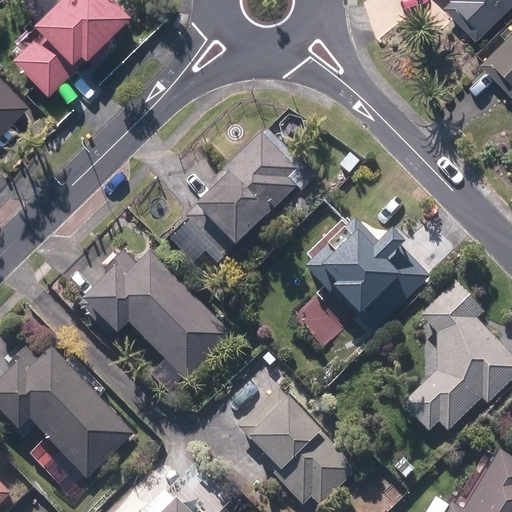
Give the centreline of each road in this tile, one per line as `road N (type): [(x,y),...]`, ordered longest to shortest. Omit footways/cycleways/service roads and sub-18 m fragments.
road 1 (residential): [(233,31),(0,258)]
road 2 (residential): [(511,242),(301,32)]
